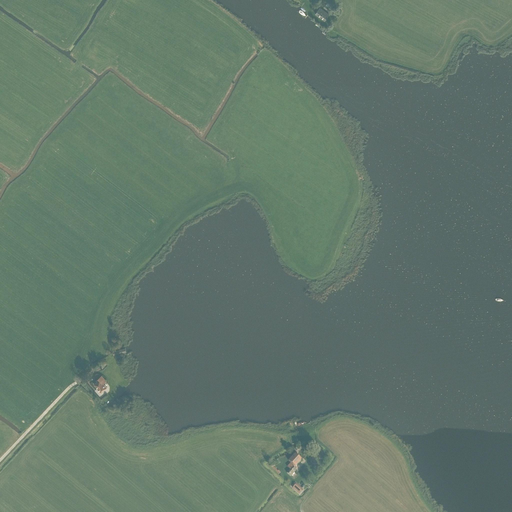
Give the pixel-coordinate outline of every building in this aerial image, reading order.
[(315,14),(324,21),(329,15),(319,8),(315,14)] [(94,384),(101,392),(107,387),(103,383),(106,381),(101,376),(97,379),(99,381),(94,384)] [(288,472),(287,473),(291,476),(296,470),(293,468),(294,466),(295,467),(301,460),(295,454),(289,461),(291,463),(287,467),(290,470),(288,472)] [(280,473),(271,464),(270,466),(278,475),(280,473)] [(300,487),(296,484),(292,488),(296,492),(299,494),(302,492),(299,489),(300,487)]
